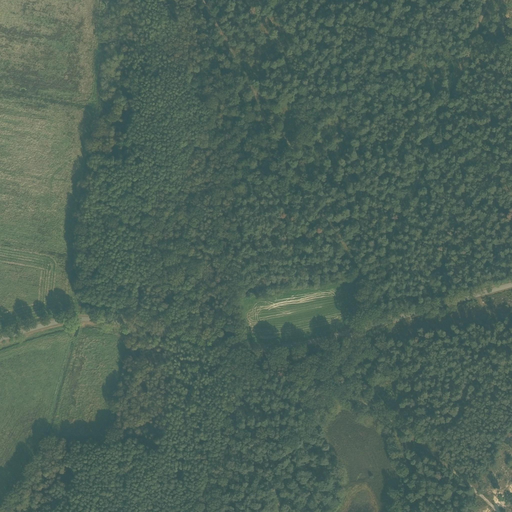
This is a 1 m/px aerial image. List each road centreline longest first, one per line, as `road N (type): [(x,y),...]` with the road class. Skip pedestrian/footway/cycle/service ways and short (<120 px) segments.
road 1 (tertiary): [(0,339),(91,320),(276,348),(511,284)]
road 2 (track): [(202,0),(355,266),(357,309)]
road 3 (track): [(357,309),(466,56)]
road 4 (track): [(497,511),(402,431),(331,385)]
road 5 (track): [(331,385),(276,511)]
